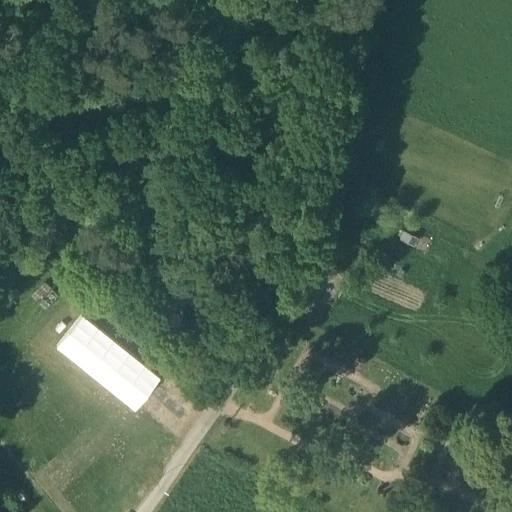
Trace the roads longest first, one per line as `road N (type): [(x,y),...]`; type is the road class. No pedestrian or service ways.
road 1 (track): [(367,0),(321,254),(229,389)]
road 2 (residential): [(143,511),(229,389)]
